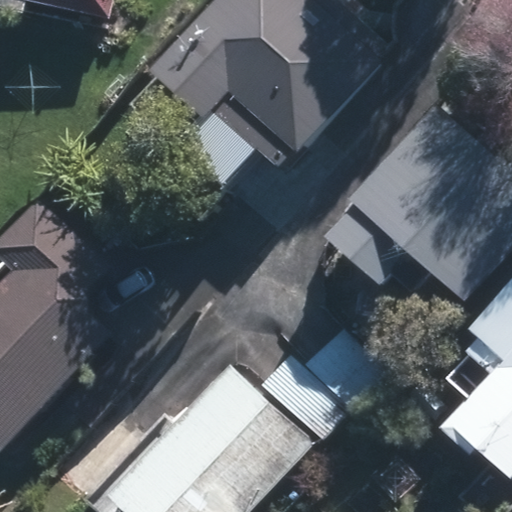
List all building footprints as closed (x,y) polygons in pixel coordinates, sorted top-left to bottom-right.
[(70,0),(132,12),(134,0),(70,0)] [(363,0),(239,0),(176,73),(233,122),(246,108),(288,144),(299,132),(322,152),(416,46),(363,0)] [(511,138),(463,98),(380,198),(497,295),(511,277),(511,138)] [(131,260),(58,195),(6,253),(33,277),(0,314),(0,425),(27,449),(136,329),(114,309),(111,282),(131,260)] [(511,309),(498,326),(503,330),(488,348),(511,368),(511,378),(476,419),(511,450),(511,309)] [(406,374),(355,329),(323,365),(374,410),(406,374)] [(302,354),(277,381),(325,424),(350,396),(302,354)] [(243,363),(126,493),(147,511),(264,511),(329,441),(243,363)]
